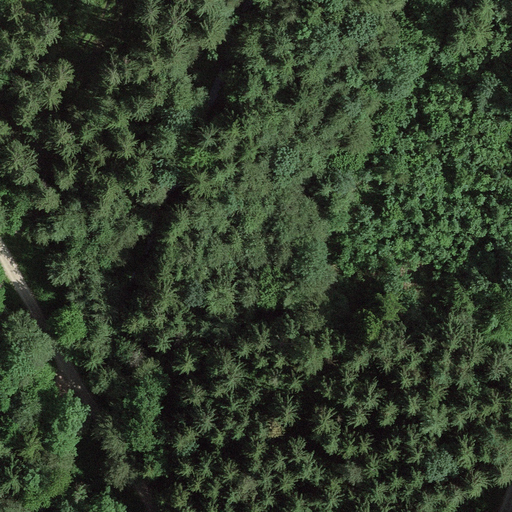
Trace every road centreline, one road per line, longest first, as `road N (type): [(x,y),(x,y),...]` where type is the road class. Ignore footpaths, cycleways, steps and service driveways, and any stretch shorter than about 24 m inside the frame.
road 1 (track): [(63,361),(149,511)]
road 2 (track): [(63,361),(32,456),(0,505)]
road 3 (track): [(0,237),(63,361)]
